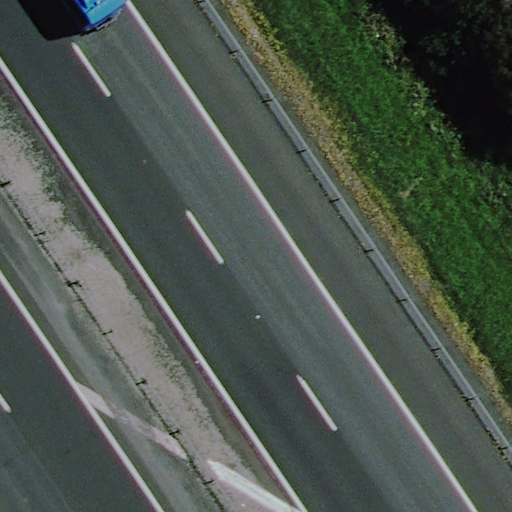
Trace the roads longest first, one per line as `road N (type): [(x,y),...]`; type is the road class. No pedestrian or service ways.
road 1 (motorway): [(54,0),(407,511)]
road 2 (motorway): [(73,511),(0,405)]
